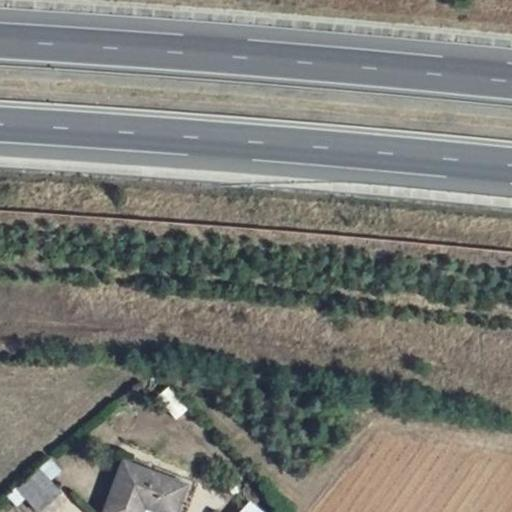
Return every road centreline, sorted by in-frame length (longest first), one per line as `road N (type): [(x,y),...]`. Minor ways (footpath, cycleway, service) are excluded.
road 1 (motorway): [(0,115),(511,158)]
road 2 (motorway): [(511,80),(0,38)]
